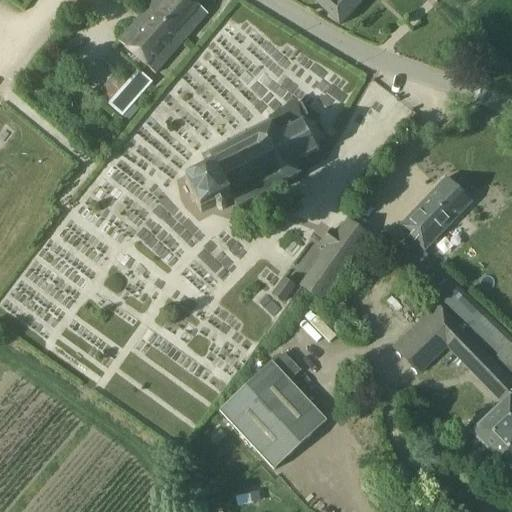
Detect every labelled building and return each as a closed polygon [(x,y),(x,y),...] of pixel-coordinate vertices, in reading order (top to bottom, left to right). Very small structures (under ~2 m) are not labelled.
[(208,15),(190,0),(152,0),(117,42),(156,75),(208,15)] [(313,0),(339,25),(362,0),(313,0)] [(118,75),(99,97),(98,98),(123,121),(127,117),(132,122),(139,114),(134,109),(155,86),(139,73),(129,85),(118,75)] [(307,157),(315,153),(318,155),(320,152),(317,150),(320,141),(324,140),(323,136),(320,136),(315,128),(317,124),(315,122),(313,125),(302,122),(302,118),(299,118),(299,122),(291,126),(289,123),(287,124),(289,128),(278,134),(272,123),(249,135),(247,131),(244,133),(245,136),(231,144),(228,141),(226,142),(227,146),(210,155),(206,154),(206,157),(211,159),(215,167),(184,183),(200,213),(216,205),(217,207),(218,209),(220,210),(222,210),(224,209),(225,208),(226,207),(226,204),(225,202),(224,201),(230,198),(235,207),(235,209),(235,211),(236,211),(238,211),(238,208),(255,199),(257,202),(260,200),(259,197),(273,189),(275,193),(278,191),(276,188),(299,175),(293,164),(303,158),(305,161),(309,160),(307,157)] [(511,338),(423,253),(472,203),(446,178),(397,229),(412,243),(395,259),(495,355),(493,357),(511,374),(511,338)] [(349,218),(329,247),(300,287),(323,303),(372,234),(349,218)] [(295,287),(283,279),(271,296),(282,304),(295,287)] [(448,345),(503,404),(470,435),(507,474),(511,469),(511,400),(510,398),(511,395),(511,381),(506,375),(437,303),(392,346),(418,373),(448,345)] [(218,412),(273,472),(327,422),(272,363),(218,412)]
